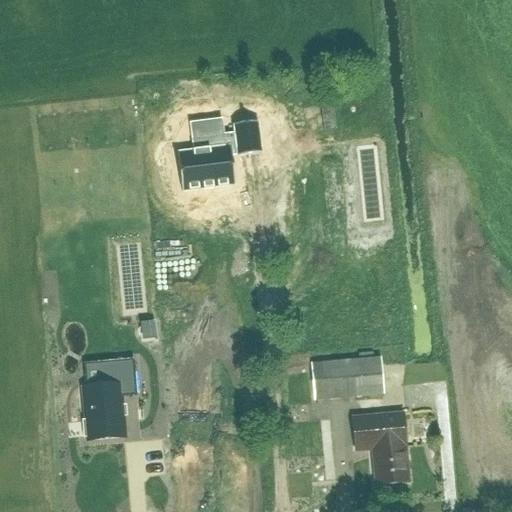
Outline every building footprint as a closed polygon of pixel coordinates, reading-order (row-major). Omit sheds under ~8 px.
[(192,141),(175,143),(180,182),(233,175),(230,146),(236,145),(236,147),(259,144),(256,112),(232,115),(233,124),(191,130),(192,141)] [(358,360),(349,361),(351,397),(381,395),(379,360),(373,360),(373,354),(358,355),(358,360)] [(86,423),(82,423),(83,438),(87,438),(88,442),(123,439),(120,399),(136,397),(133,361),(97,364),(100,388),(85,390),(83,390),(86,423)] [(311,364),(310,364),(313,400),(314,400),(351,397),(349,361),(311,364)] [(402,414),(384,416),(390,484),(408,483),(405,446),(404,446),(403,430),(402,415),(402,414)] [(384,416),(351,419),(353,443),(354,455),(370,453),(373,486),(374,485),(390,484),(384,416)]
